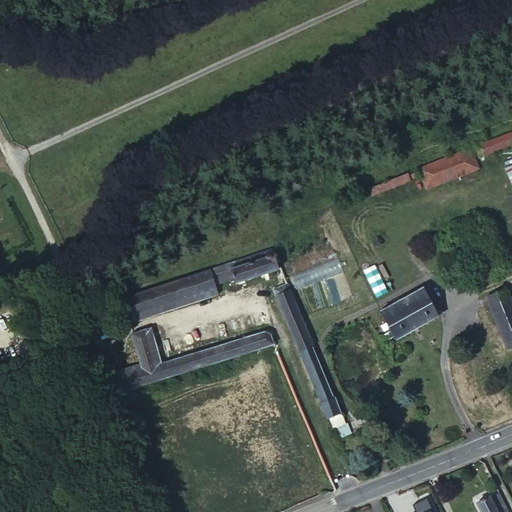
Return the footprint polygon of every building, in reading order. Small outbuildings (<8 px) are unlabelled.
[(511,131),(475,146),(479,157),(498,149),(511,143),(511,131)] [(511,143),(498,149),(511,180),(511,143)] [(469,148),(418,168),(426,189),(478,168),(469,148)] [(407,173),(367,189),(370,195),(409,180),(407,173)] [(278,268),(272,249),(229,263),(234,279),(235,282),(278,268)] [(370,273),(379,270),(385,267),(382,257),(366,263),(370,273)] [(296,288),(343,272),(339,259),(292,275),(296,288)] [(234,279),(229,263),(210,269),(214,280),(227,276),(228,280),(234,279)] [(385,267),(379,270),(381,276),(388,273),(385,267)] [(120,297),(127,318),(216,288),(214,280),(210,269),(120,297)] [(311,346),(313,345),(287,282),(272,288),(298,351),(311,346)] [(428,284),(422,287),(438,315),(444,312),(428,284)] [(422,287),(379,311),(395,339),(438,315),(422,287)] [(486,297),(493,314),(511,305),(511,304),(506,289),(486,297)] [(511,305),(493,314),(507,347),(511,345),(511,305)] [(144,375),(146,382),(273,343),(269,333),(264,331),(157,363),(146,329),(131,333),(142,369),(144,375)] [(328,417),(333,428),(344,423),(334,396),(332,397),(311,346),(298,351),(327,418),(328,417)] [(105,387),(144,375),(142,369),(103,380),(105,387)] [(105,387),(107,394),(128,388),(146,382),(144,375),(105,387)] [(508,511),(498,492),(490,497),(490,496),(476,502),(480,511),(508,511)]
